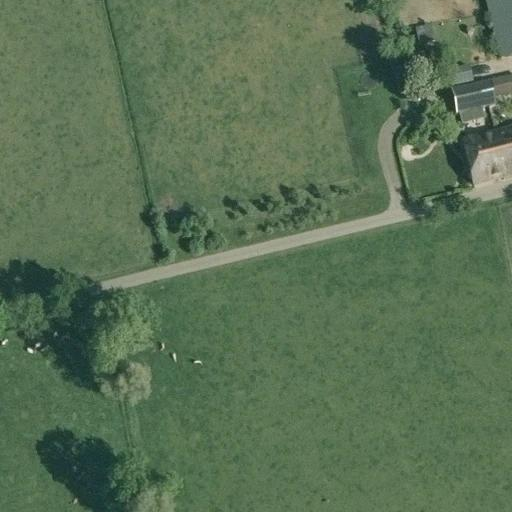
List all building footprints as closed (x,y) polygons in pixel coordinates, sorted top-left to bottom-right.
[(511,0),(483,0),(499,61),(511,57),(511,0)] [(431,28),(415,31),(418,46),(434,43),(431,28)] [(451,89),(471,84),(468,67),(448,71),(451,89)] [(451,91),(456,116),(496,107),(490,81),(451,91)] [(501,163),(505,178),(509,177),(511,176),(511,128),(498,132),(488,134),(496,164),(501,163)] [(475,185),(505,178),(501,163),(496,164),(488,134),(464,140),(475,185)]
